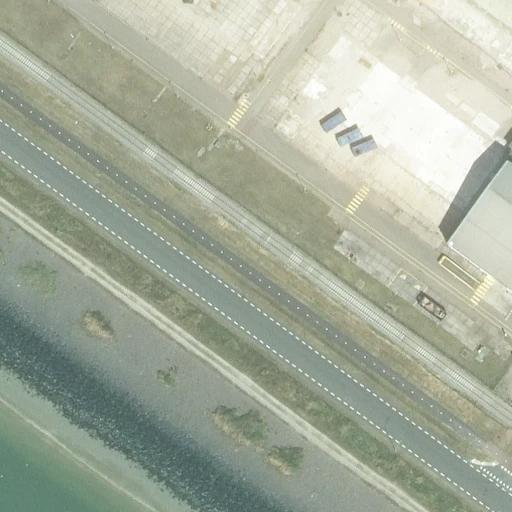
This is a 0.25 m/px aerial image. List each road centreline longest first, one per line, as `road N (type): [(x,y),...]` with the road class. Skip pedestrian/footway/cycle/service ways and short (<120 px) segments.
road 1 (unclassified): [(511,511),(0,131)]
road 2 (unknown): [(381,0),(511,96)]
road 3 (unknown): [(329,0),(242,121)]
